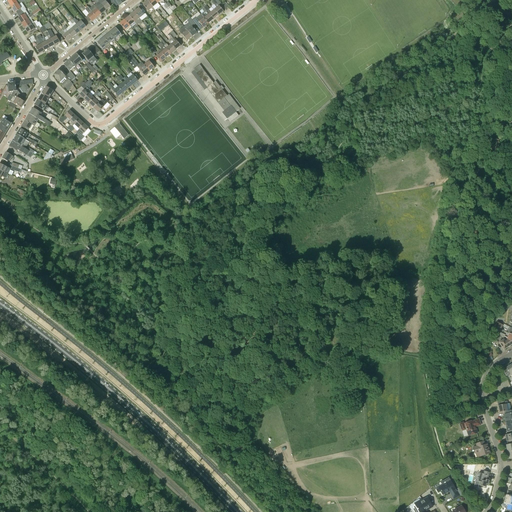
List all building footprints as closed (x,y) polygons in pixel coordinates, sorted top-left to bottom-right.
[(15,13),(21,9),(18,5),(25,0),(21,0),(17,3),(11,7),(15,13)] [(106,10),(97,0),(95,0),(94,1),(97,4),(94,6),(101,14),(106,10)] [(97,0),(106,10),(110,7),(106,1),(106,0),(101,0),(100,0),(97,0)] [(154,9),(159,5),(154,0),(148,0),(148,1),(154,9)] [(214,10),(218,16),(223,12),(219,6),(221,4),(218,0),(213,0),(211,2),(216,8),(214,10)] [(153,10),(154,9),(148,1),(143,5),(150,14),(153,11),(153,10)] [(166,4),(168,7),(172,11),(176,8),(174,5),(172,7),(168,2),(166,4)] [(90,9),(89,9),(97,18),(101,14),(94,6),(94,5),(90,9)] [(85,18),(88,22),(91,20),(92,22),(97,18),(89,9),(90,9),(88,7),(86,8),(85,9),(89,14),(87,16),(85,18)] [(142,22),(146,17),(139,8),(134,12),(142,22)] [(18,18),(21,23),(28,19),(30,18),(33,16),(32,13),(29,15),(25,10),(18,15),(20,17),(18,18)] [(209,14),(213,20),(218,16),(214,10),(209,14)] [(136,24),(137,26),(142,22),(134,12),(129,16),(136,24)] [(464,17),(463,17),(463,16),(461,12),(453,17),(456,22),(464,17)] [(192,20),(197,26),(200,24),(203,28),(208,24),(204,18),(201,14),(196,18),(196,17),(192,20)] [(204,18),(208,24),(213,20),(209,14),(204,18)] [(131,28),(136,24),(129,16),(124,20),(131,28)] [(71,18),(81,31),(86,27),(81,21),(79,22),(77,20),(76,21),(74,18),(73,19),(72,17),(71,18)] [(70,26),(77,34),(81,31),(71,18),(69,19),(72,24),(70,26)] [(25,28),(31,24),(28,19),(21,23),(25,28)] [(31,24),(25,28),(28,33),(34,29),(35,31),(40,28),(39,26),(37,27),(35,24),(37,23),(36,20),(34,22),(31,24)] [(130,29),(131,28),(124,20),(120,24),(127,33),(131,30),(130,29)] [(163,23),(158,27),(161,31),(166,27),(163,23)] [(65,30),(67,32),(72,38),(77,34),(70,26),(67,28),(65,25),(63,27),(65,30)] [(187,30),(192,37),(197,33),(192,26),(187,30)] [(110,33),(109,33),(114,39),(118,36),(119,38),(122,36),(116,28),(112,31),(112,30),(110,32),(110,33)] [(48,32),(47,32),(48,33),(55,45),(60,43),(60,42),(64,40),(59,35),(56,36),(54,37),(50,30),(47,31),(48,32)] [(187,30),(182,35),(187,41),(192,37),(187,30)] [(168,41),(171,44),(175,50),(181,46),(174,38),(176,36),(173,31),(168,35),(171,39),(168,41)] [(67,32),(62,36),(67,42),(72,38),(67,32)] [(47,37),(44,38),(49,48),(55,45),(48,33),(45,34),(47,37)] [(109,33),(103,38),(108,44),(112,41),(113,43),(115,41),(114,39),(109,33)] [(161,42),(170,54),(175,50),(171,44),(168,46),(166,44),(163,40),(163,41),(161,38),(163,36),(161,33),(156,37),(161,42)] [(38,39),(44,51),(49,48),(44,38),(42,39),(40,35),(37,37),(38,39)] [(108,44),(103,38),(102,39),(102,38),(100,40),(97,43),(103,51),(106,49),(105,47),(108,44)] [(44,51),(38,39),(36,40),(37,43),(36,43),(38,46),(35,47),(39,54),(44,51)] [(161,52),(165,58),(170,54),(161,42),(158,45),(161,49),(159,51),(161,52)] [(82,55),(88,61),(91,65),(95,61),(96,62),(98,61),(93,56),(100,51),(99,50),(95,46),(89,51),(88,50),(82,55)] [(0,66),(3,64),(2,63),(10,57),(6,51),(0,54),(0,66)] [(161,52),(156,56),(160,62),(165,58),(161,52)] [(75,68),(83,61),(77,54),(69,61),(74,67),(75,68)] [(134,70),(137,67),(144,76),(149,72),(144,65),(141,62),(139,64),(136,61),(134,63),(129,57),(126,60),(134,70)] [(64,65),(69,71),(74,67),(69,61),(64,65)] [(144,65),(149,72),(154,67),(149,61),(144,65)] [(95,71),(88,63),(85,66),(92,73),(95,71)] [(227,124),(230,122),(239,116),(236,112),(231,106),(230,106),(224,98),(227,96),(219,85),(216,81),(213,83),(200,65),(193,70),(194,71),(192,73),(216,105),(213,106),(227,124)] [(114,69),(116,68),(114,66),(107,73),(109,75),(114,69)] [(72,81),(67,75),(67,74),(61,68),(54,75),(56,78),(55,78),(60,83),(64,78),(66,80),(62,84),(65,88),(71,82),(72,81)] [(123,83),(128,89),(133,85),(128,79),(125,81),(120,75),(118,77),(121,80),(122,81),(123,83)] [(128,79),(133,85),(138,81),(133,75),(128,79)] [(79,95),(84,99),(89,94),(91,91),(89,89),(92,85),(91,85),(92,83),(90,80),(81,87),(84,90),(79,95)] [(14,96),(17,91),(17,90),(15,82),(8,83),(8,86),(7,87),(8,92),(13,92),(10,96),(9,96),(7,100),(10,102),(14,96)] [(108,85),(114,93),(118,97),(123,93),(118,87),(116,84),(113,86),(110,83),(108,85)] [(118,87),(123,93),(128,89),(123,83),(118,87)] [(42,93),(49,98),(53,91),(46,87),(42,93)] [(84,99),(89,104),(99,93),(97,90),(92,96),(89,94),(84,99)] [(10,102),(17,105),(21,108),(24,102),(22,100),(23,98),(17,91),(14,96),(10,102)] [(45,105),(49,98),(42,93),(37,100),(45,105)] [(89,104),(94,108),(98,103),(101,100),(98,97),(101,94),(99,93),(89,104)] [(105,102),(102,99),(101,100),(98,103),(94,108),(98,113),(109,101),(106,99),(105,102)] [(42,110),(45,105),(37,100),(34,105),(42,110)] [(40,117),(39,116),(40,113),(33,108),(29,114),(39,120),(50,127),(51,124),(40,116),(40,117)] [(67,118),(69,120),(74,115),(70,111),(63,118),(61,117),(59,120),(62,123),(67,118)] [(32,125),(34,126),(34,127),(39,120),(29,114),(25,121),(32,125)] [(74,125),(79,120),(74,115),(69,120),(72,122),(70,125),(67,128),(69,130),(72,127),(74,125)] [(0,124),(8,129),(11,124),(3,119),(0,124)] [(74,125),(79,129),(84,124),(79,120),(74,125)] [(28,131),(32,125),(25,121),(21,127),(28,131)] [(8,129),(0,124),(0,130),(5,134),(8,129)] [(77,137),(81,141),(85,137),(82,135),(89,128),(84,124),(79,129),(75,133),(78,135),(77,137)] [(124,139),(129,135),(119,124),(114,127),(124,139)] [(24,139),(28,133),(20,129),(17,134),(24,139)] [(37,153),(27,147),(29,142),(26,140),(24,139),(17,134),(12,141),(20,146),(22,147),(33,154),(35,155),(37,153)] [(111,138),(108,141),(113,147),(116,145),(111,138)] [(30,158),(33,154),(22,147),(20,146),(12,141),(9,146),(18,152),(19,151),(30,158)] [(10,161),(13,156),(6,152),(2,159),(7,162),(9,160),(10,161)] [(61,165),(74,159),(71,152),(63,155),(64,158),(59,160),(61,165)] [(0,170),(8,174),(10,169),(0,163),(0,170)] [(497,334),(493,336),(494,337),(492,339),(495,344),(498,342),(496,340),(501,337),(499,335),(497,334)] [(503,339),(500,342),(500,341),(499,342),(504,349),(511,343),(511,342),(506,339),(504,338),(503,338),(503,339)] [(498,406),(499,413),(504,412),(507,411),(506,404),(507,404),(507,401),(500,402),(501,405),(498,406)] [(468,436),(472,435),(477,433),(475,425),(480,424),(479,419),(473,421),(464,424),(463,422),(459,423),(461,431),(466,430),(468,436)] [(475,454),(476,458),(490,453),(487,445),(484,445),(483,442),(475,444),(476,447),(473,448),(474,454),(475,454)] [(479,482),(478,485),(485,487),(486,484),(488,485),(489,480),(486,480),(486,478),(488,479),(490,473),(483,471),(482,474),(478,473),(476,481),(479,482)] [(454,499),(459,496),(451,481),(440,487),(442,490),(440,491),(443,495),(449,491),(454,499)] [(414,504),(418,511),(422,511),(432,507),(427,498),(419,503),(418,502),(414,504)]
